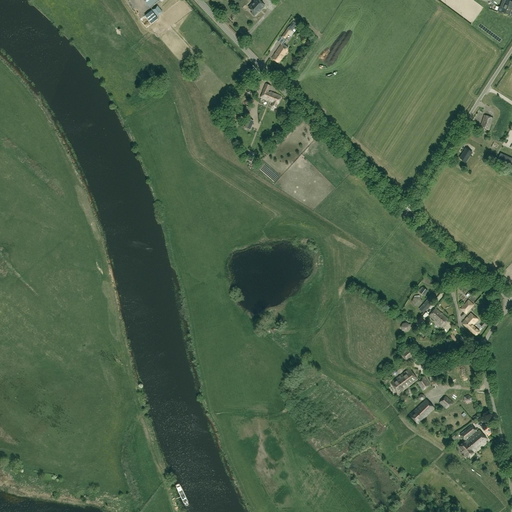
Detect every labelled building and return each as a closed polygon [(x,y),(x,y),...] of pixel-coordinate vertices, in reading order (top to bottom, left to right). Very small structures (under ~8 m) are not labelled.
[(252,14),(254,16),(255,16),(258,13),(257,13),(262,8),(265,6),(258,0),(255,0),(248,8),(253,11),(252,12),(252,14)] [(502,0),(500,7),(499,6),(497,11),(501,13),(501,12),(509,15),(511,7),(511,2),(506,0),(502,0)] [(162,12),(157,6),(152,10),(157,16),(162,12)] [(158,19),(151,10),(145,15),(151,24),(158,19)] [(285,39),(290,32),(291,31),(292,31),(297,24),(293,21),(282,36),(285,39)] [(278,63),(288,50),(287,50),(289,48),(283,44),(284,43),(287,40),(285,39),(271,58),(278,63)] [(278,104),(281,96),(270,92),(270,93),(267,92),(270,85),(265,84),(263,89),(264,90),(261,98),(272,102),(271,106),(276,108),(278,104)] [(488,130),(492,118),(484,115),(480,127),(488,130)] [(245,128),(250,130),(253,121),(248,119),(245,128)] [(466,162),(472,153),(466,149),(459,158),(466,162)] [(511,157),(500,152),(497,159),(511,165),(511,157)] [(423,287),(419,292),(424,296),(428,291),(423,287)] [(423,313),(436,298),(432,294),(419,309),(423,313)] [(414,297),(412,301),(414,306),(419,306),(422,301),(419,297),(414,297)] [(466,314),(473,305),(468,300),(460,309),(466,314)] [(448,319),(435,308),(429,316),(442,326),(448,319)] [(473,325),(478,319),(471,313),(462,323),(471,331),(476,336),(480,332),(475,327),(473,325)] [(421,316),(416,322),(420,326),(426,320),(421,316)] [(410,327),(412,327),(412,324),(410,324),(406,322),(402,323),(401,327),(402,330),(405,332),(408,331),(410,327)] [(406,361),(415,353),(409,348),(401,355),(406,361)] [(428,374),(431,381),(446,375),(443,368),(428,374)] [(399,394),(417,379),(409,369),(390,383),(399,394)] [(429,385),(424,377),(417,383),(422,390),(429,385)] [(442,377),(431,382),(434,388),(445,384),(442,377)] [(469,395),(463,398),(465,404),(472,402),(469,395)] [(446,409),(452,402),(445,396),(440,403),(446,409)] [(418,424),(434,408),(426,400),(409,416),(418,424)] [(465,441),(477,431),(471,425),(460,434),(465,441)] [(473,453),(473,452),(487,440),(479,430),(465,442),(464,442),(459,446),(468,457),(473,453)]
